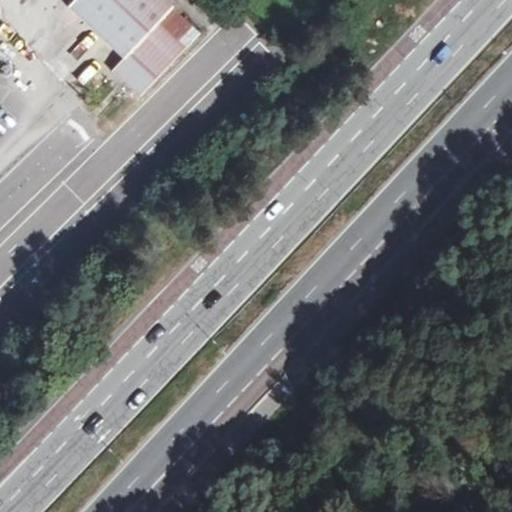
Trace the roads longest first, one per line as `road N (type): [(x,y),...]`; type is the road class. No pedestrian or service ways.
road 1 (primary): [(491,0),(6,511)]
road 2 (primary): [(111,511),(511,86)]
